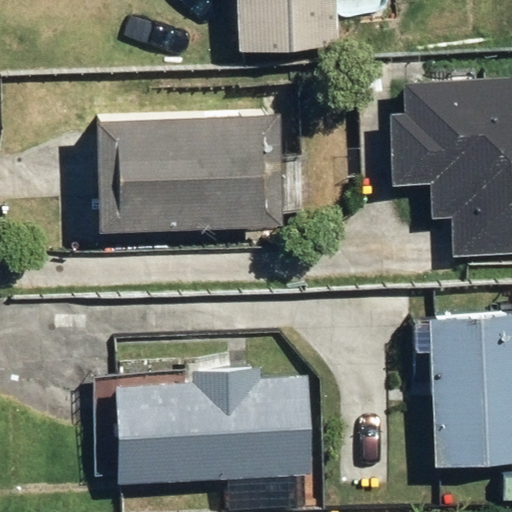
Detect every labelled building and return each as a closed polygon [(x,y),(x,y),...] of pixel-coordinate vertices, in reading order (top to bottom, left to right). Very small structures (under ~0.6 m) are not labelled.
[(242,0),(245,42),(341,36),(338,0),(242,0)] [(511,76),(403,83),(405,112),(390,112),(395,186),(431,184),(433,218),(452,217),(455,259),(511,255),(511,76)] [(97,108),(101,219),(283,212),(279,100),(97,108)] [(511,304),(432,307),(437,457),(511,453),(511,304)] [(113,376),(117,475),(312,465),(308,366),(265,368),(264,356),(195,359),(196,371),(113,376)] [(511,468),(502,468),(502,491),(511,491),(511,468)]
